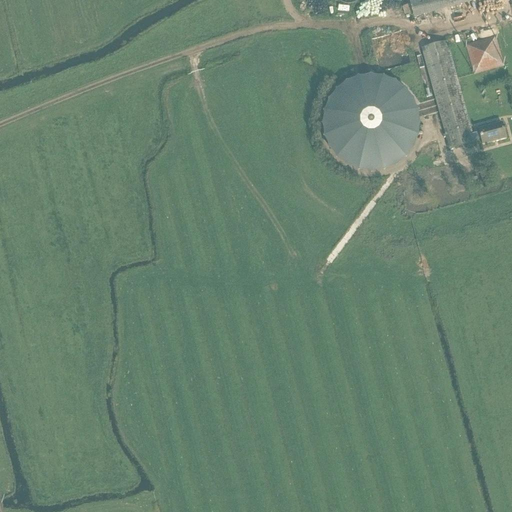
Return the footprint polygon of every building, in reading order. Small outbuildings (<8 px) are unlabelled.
[(408,0),(413,15),(465,0),(408,0)] [(443,12),(444,29),(452,29),(451,12),(443,12)] [(483,29),(484,33),(476,35),(475,30),(460,33),(461,40),(491,35),(490,28),(483,29)] [(465,45),(474,75),(504,66),(496,36),(465,45)] [(481,139),(482,145),(506,139),(502,123),(478,130),(479,133),(471,135),(446,42),(422,49),(450,150),(474,144),(473,141),(481,139)] [(346,168),(358,173),(371,175),(384,173),(396,168),(406,160),(414,150),(420,138),(421,125),(419,112),(414,100),(406,89),(396,81),(384,77),(371,75),(358,77),(345,82),(335,90),(327,100),(322,112),(321,125),(323,138),(328,150),(336,160),(346,168)]
